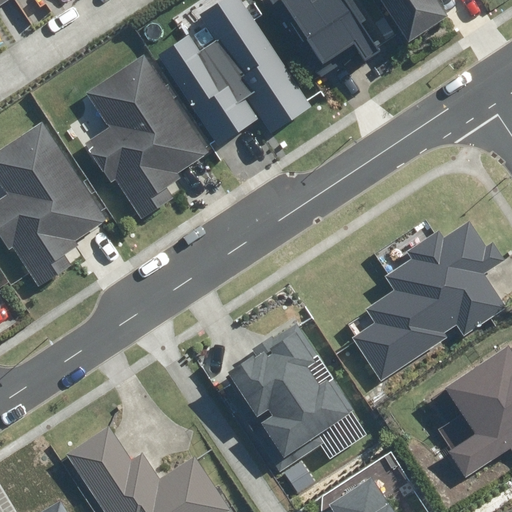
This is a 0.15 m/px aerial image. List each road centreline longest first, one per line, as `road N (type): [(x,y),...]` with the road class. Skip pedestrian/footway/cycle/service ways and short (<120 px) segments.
road 1 (residential): [(0,403),(472,83)]
road 2 (residential): [(0,87),(131,0)]
